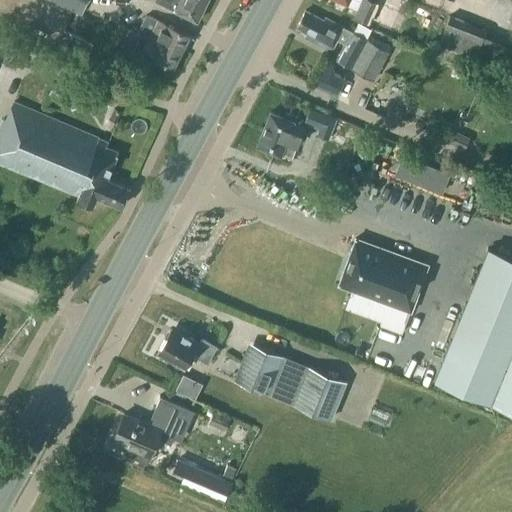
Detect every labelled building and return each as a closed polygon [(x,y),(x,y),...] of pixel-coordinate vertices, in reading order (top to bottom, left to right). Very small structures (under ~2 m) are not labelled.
[(157,0),(197,20),(207,0),(157,0)] [(372,0),(361,0),(353,17),(390,32),(400,12),(372,0)] [(373,78),(388,50),(367,39),(352,31),(343,27),(344,25),(325,16),(324,19),(306,9),(297,27),(307,32),(305,36),(331,50),(337,38),(346,42),(337,59),(366,74),(373,78)] [(397,38),(403,24),(407,17),(400,13),(396,20),(389,35),(397,38)] [(150,37),(143,50),(154,55),(174,65),(190,33),(169,23),(169,24),(150,14),(147,15),(139,31),(150,37)] [(486,28),(450,15),(439,44),(474,58),(486,28)] [(313,84),(337,95),(345,77),(335,73),(333,65),(323,61),(313,84)] [(53,79),(48,93),(66,100),(72,87),(53,79)] [(93,205),(97,196),(121,205),(130,186),(107,177),(118,150),(106,145),(108,140),(15,101),(7,118),(4,117),(0,126),(0,161),(79,195),(77,198),(93,205)] [(319,128),(325,113),(310,106),(304,122),(319,128)] [(118,121),(122,110),(114,107),(110,118),(118,121)] [(271,111),(258,144),(281,153),(292,157),(304,124),(294,120),(271,111)] [(448,126),(442,139),(464,149),(470,136),(448,126)] [(396,173),(442,191),(450,173),(403,155),(396,173)] [(343,272),(339,283),(352,287),(346,305),(382,319),(380,323),(402,331),(410,309),(418,286),(427,264),(412,258),(355,237),(343,272)] [(511,256),(488,247),(434,377),(511,409),(511,256)] [(174,359),(173,361),(184,368),(192,353),(207,362),(216,345),(201,337),(198,341),(183,333),(182,334),(170,328),(158,350),(174,359)] [(293,403),(330,418),(346,381),(308,366),(307,366),(283,356),(250,342),(235,379),(293,403)] [(181,388),(201,397),(208,382),(188,372),(181,388)] [(148,461),(147,460),(157,437),(171,443),(175,435),(178,437),(190,409),(195,411),(196,410),(160,395),(160,396),(161,396),(149,423),(124,412),(113,438),(128,444),(125,450),(124,450),(123,451),(147,462),(148,461)] [(230,416),(214,410),(208,423),(225,429),(230,416)] [(225,500),(232,480),(178,458),(173,471),(184,475),(181,482),(225,500)] [(236,468),(227,464),(222,475),(232,479),(236,468)]
